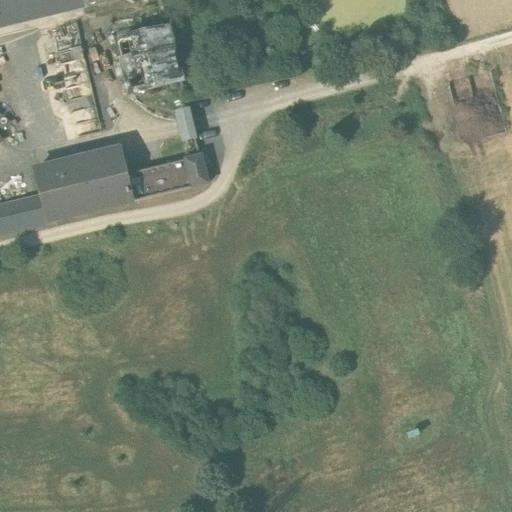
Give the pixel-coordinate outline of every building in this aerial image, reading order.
[(0,0),(0,14),(58,0),(0,0)] [(168,27),(118,40),(122,59),(115,61),(119,74),(126,72),(130,91),(181,77),(168,27)] [(188,107),(174,110),(176,115),(178,115),(189,112),(188,107)] [(189,112),(178,115),(181,125),(183,133),(194,131),(192,122),(189,112)] [(122,148),(32,169),(33,172),(35,171),(38,182),(36,183),(37,185),(39,184),(41,192),(39,193),(40,197),(42,197),(44,204),(31,207),(34,224),(207,181),(200,154),(133,170),(128,151),(123,152),(122,148)] [(39,193),(0,204),(0,233),(34,224),(31,207),(44,204),(42,197),(40,197),(39,193)]
